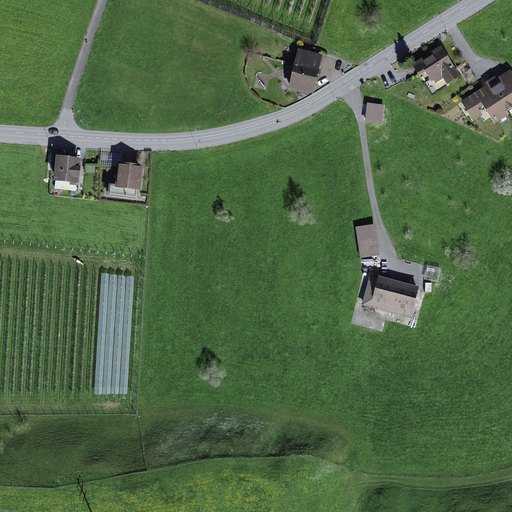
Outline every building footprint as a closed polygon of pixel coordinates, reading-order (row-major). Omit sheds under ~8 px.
[(294,50),(286,87),(311,92),(319,56),(294,50)] [(457,81),(439,53),(412,71),(418,81),(424,77),(431,87),(441,81),(446,88),(457,81)] [(482,118),(492,133),(511,119),(511,81),(508,76),(460,109),(471,126),(482,118)] [(59,164),(56,188),(79,191),(82,166),(59,164)] [(146,173),(125,170),(122,192),(143,195),(146,173)] [(375,224),(355,227),(360,258),(380,254),(375,224)] [(373,280),(365,309),(413,321),(420,292),(373,280)]
